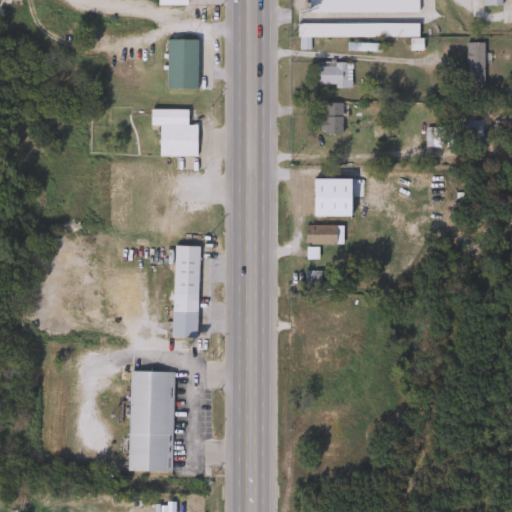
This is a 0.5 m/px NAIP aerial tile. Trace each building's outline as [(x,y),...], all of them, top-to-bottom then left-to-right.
[(415,0),(415,13),(314,13),(314,0),(415,0)] [(415,40),(378,39),(378,52),(294,51),(294,23),(415,24),(415,40)] [(163,90),(163,41),(194,41),(194,90),(163,90)] [(480,90),(463,90),(463,43),(480,43),(480,90)] [(348,63),(348,87),(312,87),(312,63),(348,63)] [(339,104),(339,136),(318,136),(318,104),(339,104)] [(400,108),(400,142),(391,142),(391,108),(400,108)] [(156,156),(156,126),(147,126),(148,110),(183,111),(183,126),(193,126),(192,157),(156,156)] [(462,144),(462,122),(479,122),(479,144),(462,144)] [(422,147),(422,128),(446,128),(446,147),(422,147)] [(334,213),(334,168),(351,168),(351,213),(334,213)] [(303,194),(303,175),(322,175),(322,194),(303,194)] [(338,244),(302,244),(302,226),(338,226),(338,244)] [(194,246),(193,337),(169,337),(170,246),(194,246)] [(293,286),(293,271),(317,271),(317,286),(293,286)] [(329,366),(307,366),(307,322),(329,322),(329,366)] [(168,471),(124,471),(126,371),(169,372),(168,471)]
